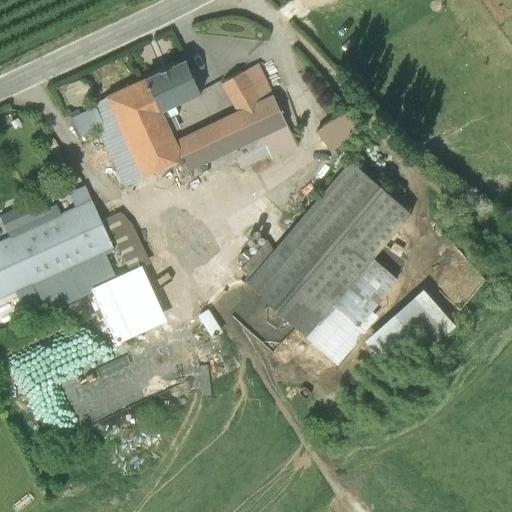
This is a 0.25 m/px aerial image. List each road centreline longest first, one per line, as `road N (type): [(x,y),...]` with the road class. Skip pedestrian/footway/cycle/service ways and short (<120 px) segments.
road 1 (track): [(257,0),(398,155),(511,234)]
road 2 (tertiary): [(0,89),(187,0)]
